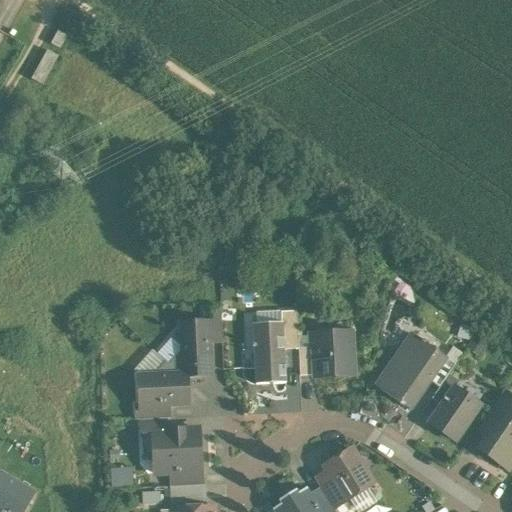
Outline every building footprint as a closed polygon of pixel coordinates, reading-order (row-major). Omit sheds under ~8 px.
[(220,312),(204,313),(205,325),(206,325),(207,344),(208,345),(222,344),(220,312)] [(296,312),(280,313),(280,324),(282,324),(283,351),(298,350),(296,312)] [(280,324),(252,326),(253,347),(252,347),(252,349),(253,349),(255,386),(285,384),(283,351),(282,324),(280,324)] [(205,325),(181,326),(183,350),(168,366),(180,377),(185,377),(186,378),(210,376),(208,345),(207,344),(206,325),(205,325)] [(337,335),(333,331),(327,331),(323,336),(323,337),(309,337),(309,349),(314,348),(315,376),(315,377),(351,375),(349,335),(337,336),(337,335)] [(445,359),(424,344),(425,343),(423,341),(422,343),(412,336),(376,388),(409,411),(429,382),(445,359)] [(309,349),(298,349),(299,377),(315,376),(314,348),(309,349)] [(445,359),(429,382),(438,389),(447,376),(455,365),(445,359)] [(165,363),(152,377),(139,378),(140,406),(140,407),(168,405),(168,406),(187,405),(186,378),(185,377),(180,377),(168,366),(165,363)] [(438,389),(431,400),(441,407),(453,388),(454,389),(458,383),(447,376),(438,389)] [(441,407),(428,425),(455,443),(479,407),(454,389),(453,388),(441,407)] [(511,400),(503,394),(482,424),(492,431),(508,408),(509,409),(511,405),(511,400)] [(168,405),(140,407),(140,406),(136,406),(137,422),(141,422),(164,420),(169,420),(168,406),(168,405)] [(511,410),(509,409),(508,408),(492,431),(480,448),(508,468),(511,461),(511,410)] [(164,420),(141,422),(141,436),(152,435),(165,435),(165,433),(164,420)] [(198,431),(165,433),(165,435),(152,435),(154,475),(170,474),(199,473),(200,473),(198,431)] [(351,451),(324,468),(327,472),(345,502),(372,485),(363,472),(365,468),(362,463),(358,463),(351,451)] [(345,502),(327,472),(314,480),(319,489),(332,510),(333,510),(345,502)] [(199,473),(170,474),(171,488),(200,487),(199,473)] [(0,511),(22,511),(33,495),(0,475),(0,511)] [(171,488),(169,489),(170,511),(172,511),(206,509),(205,487),(200,487),(171,488)] [(332,510),(319,489),(309,496),(319,511),(334,511),(333,510),(332,510)] [(305,490),(297,495),(295,492),(278,502),(280,505),(272,511),(319,511),(309,496),(305,490)]
